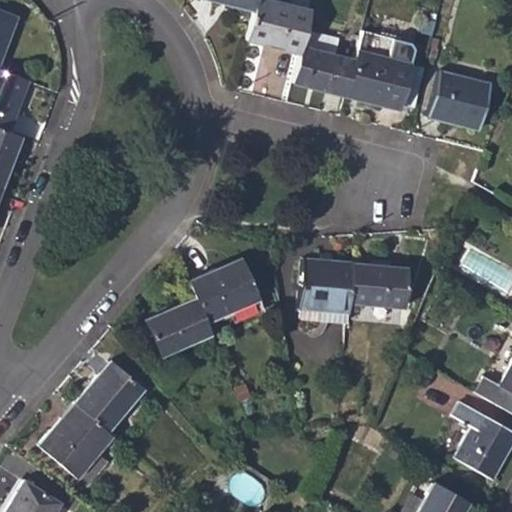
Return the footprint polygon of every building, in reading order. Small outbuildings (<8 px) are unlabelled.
[(209,0),(253,11),(255,0),(209,0)] [(245,40),(299,53),(300,47),(304,31),(309,11),(268,0),(255,0),(253,11),(245,40)] [(0,9),(0,56),(16,15),(0,9)] [(304,31),(300,47),(333,55),(338,39),(304,31)] [(353,60),(344,96),(396,109),(398,101),(408,63),(397,61),(402,41),(361,31),(353,60)] [(409,43),(402,41),(397,61),(408,63),(412,49),(409,43)] [(291,83),(344,96),(353,60),(333,55),(300,47),(299,53),(291,83)] [(423,67),(408,63),(398,101),(413,105),(423,67)] [(0,127),(8,131),(27,80),(0,69),(0,127)] [(427,117),(478,129),(488,83),(438,71),(427,117)] [(0,127),(0,187),(1,188),(21,136),(8,131),(0,127)] [(238,257),(186,280),(193,297),(204,321),(256,297),(238,257)] [(295,307),(345,311),(346,301),(349,263),(300,258),(295,307)] [(405,268),(349,263),(346,301),(402,306),(405,268)] [(159,354),(209,333),(204,321),(193,297),(144,319),(159,354)] [(511,358),(497,384),(483,376),(475,393),(511,414),(511,358)] [(95,375),(98,377),(110,365),(106,361),(95,375)] [(98,377),(95,375),(72,403),(75,406),(105,431),(140,390),(110,365),(98,377)] [(452,457),(491,479),(511,439),(511,431),(457,400),(449,415),(469,427),(452,457)] [(49,430),(52,433),(75,406),(72,403),(49,430)] [(52,433),(49,430),(36,446),(84,485),(106,460),(96,452),(109,435),(105,431),(75,406),(52,433)] [(22,480),(12,495),(14,499),(7,511),(2,511),(51,511),(57,502),(22,480)] [(413,511),(459,511),(465,502),(431,482),(413,511)] [(12,495),(2,511),(7,511),(14,499),(12,495)]
